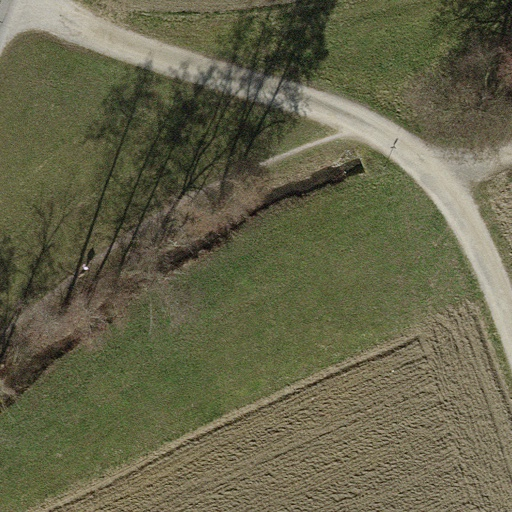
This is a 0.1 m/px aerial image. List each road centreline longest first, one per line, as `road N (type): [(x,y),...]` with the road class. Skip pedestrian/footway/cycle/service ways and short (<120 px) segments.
road 1 (track): [(361,127),(12,0)]
road 2 (track): [(511,325),(479,236),(443,180)]
